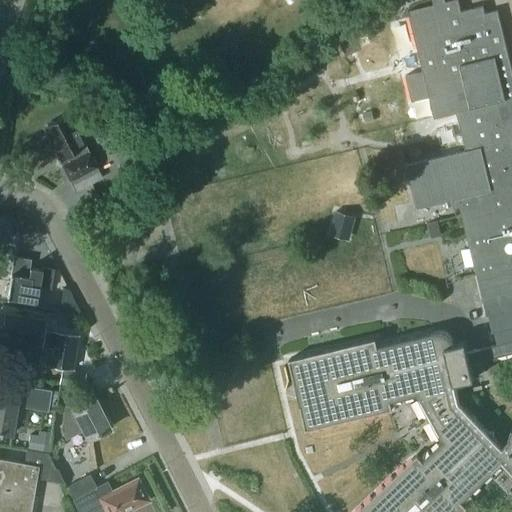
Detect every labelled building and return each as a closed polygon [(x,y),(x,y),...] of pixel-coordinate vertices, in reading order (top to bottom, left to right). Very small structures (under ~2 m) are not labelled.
[(511,511),(511,74),(497,13),(485,16),(483,9),(461,14),(458,1),(445,4),(444,0),(441,0),(433,2),(434,7),(409,13),(424,73),(407,77),(413,103),(430,99),(435,120),(458,115),(466,151),(407,165),(417,207),(452,199),(454,207),(460,206),(486,315),(488,314),(492,331),(493,331),(496,344),(468,351),(465,340),(453,343),(453,340),(452,340),(450,335),(446,332),(442,330),(437,330),(377,344),(375,337),(289,358),(306,428),(392,407),(391,400),(417,394),(442,440),(422,459),(417,453),(355,511),(460,511),(467,506),(462,500),(502,462),(511,473),(511,511)] [(354,36),(339,44),(345,55),(360,48),(354,36)] [(307,62),(296,68),(303,80),(313,74),(307,62)] [(48,139),(74,190),(102,176),(76,125),(73,126),(67,114),(44,126),(50,138),(48,139)] [(134,144),(115,154),(125,173),(144,164),(134,144)] [(336,210),(329,234),(350,240),(356,216),(336,210)] [(16,222),(14,229),(18,235),(25,236),(31,233),(32,225),(28,220),(21,219),(16,222)] [(447,235),(443,221),(433,224),(437,238),(447,235)] [(6,297),(36,302),(38,286),(50,288),(54,268),(41,266),(41,269),(29,267),(28,276),(10,273),(6,297)] [(80,312),(67,287),(63,286),(59,309),(80,312)] [(4,312),(0,338),(20,342),(18,356),(20,359),(37,362),(40,345),(56,348),(54,365),(72,368),(77,335),(51,330),(51,331),(42,330),(44,319),(4,312)] [(59,383),(83,387),(86,371),(62,367),(59,383)] [(3,395),(0,394),(0,431),(11,433),(16,405),(47,410),(50,389),(5,381),(3,395)] [(82,430),(87,439),(110,427),(95,396),(73,407),(72,407),(65,405),(61,429),(66,439),(82,430)] [(30,432),(27,444),(47,448),(50,430),(38,428),(37,433),(30,432)] [(0,511),(29,511),(36,479),(64,483),(57,469),(53,468),(46,452),(26,449),(24,462),(0,458),(0,511)] [(66,487),(73,499),(96,486),(89,474),(66,487)] [(119,511),(146,499),(136,479),(112,491),(107,481),(73,499),(79,511),(97,511),(106,508),(107,511),(119,511)]
